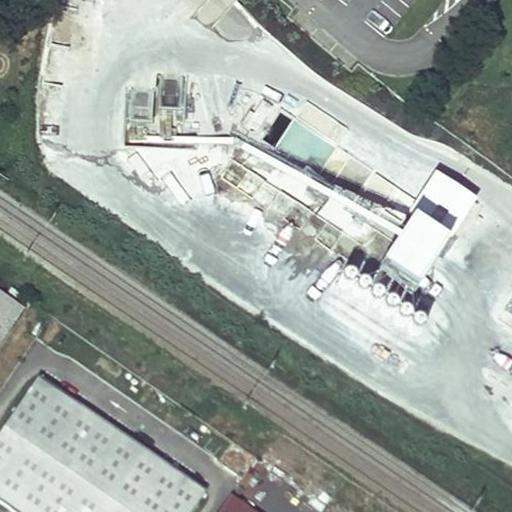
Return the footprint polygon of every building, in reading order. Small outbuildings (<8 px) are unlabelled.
[(306,227),(310,210),(287,197),(291,190),(232,157),(227,167),(221,192),(317,246),(333,250),(343,232),(323,221),(328,212),(391,248),(372,280),(411,302),(441,250),(415,235),(450,244),(474,202),(430,177),(410,213),(395,205),(337,191),(329,187),(306,227)] [(369,277),(358,293),(378,307),(389,291),(369,277)] [(0,340),(23,307),(0,291),(0,340)] [(511,297),(502,313),(511,318),(511,297)] [(187,511),(203,490),(36,376),(0,428),(0,501),(16,511),(187,511)] [(247,511),(225,496),(214,511),(247,511)]
